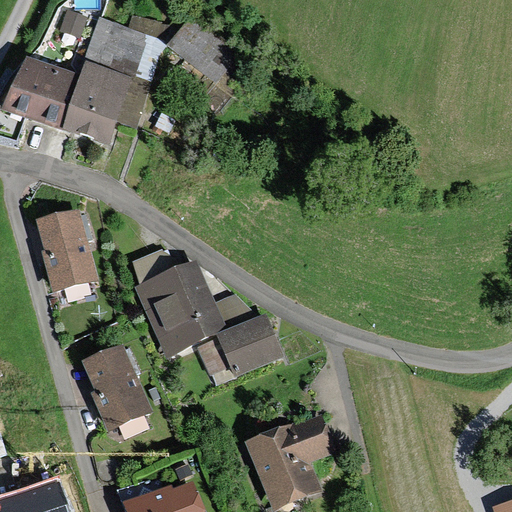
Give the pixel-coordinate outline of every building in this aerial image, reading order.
[(68,13),(60,34),(79,41),(86,20),(68,13)] [(218,88),(240,58),(195,24),(172,54),(218,88)] [(27,62),(3,114),(65,134),(82,81),(27,62)] [(131,80),(87,65),(82,81),(65,134),(109,148),(131,80)] [(77,213),(39,224),(48,257),(44,258),(55,296),(98,283),(77,213)] [(142,288),(137,290),(166,359),(259,317),(234,296),(215,304),(198,263),(176,270),(166,251),(134,265),(142,288)] [(283,357),(266,319),(197,350),(215,388),(283,357)] [(123,350),(84,367),(96,395),(93,398),(110,436),(152,418),(123,350)] [(317,412),(243,448),(272,511),(324,487),(312,463),(335,451),(317,412)] [(176,470),(182,482),(194,476),(188,464),(176,470)] [(68,511),(58,482),(0,500),(0,506),(1,511),(68,511)] [(171,486),(124,507),(126,511),(204,511),(192,484),(174,492),(171,486)]
